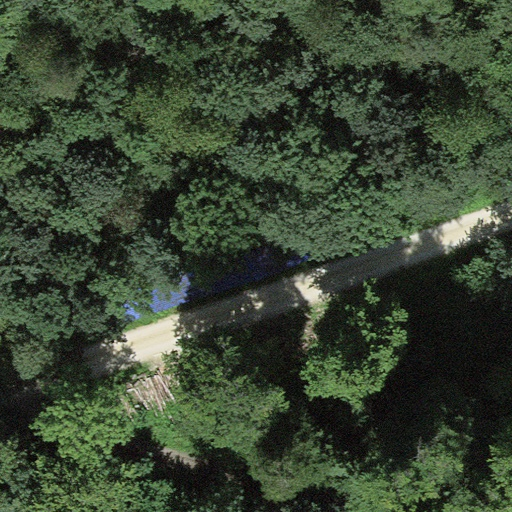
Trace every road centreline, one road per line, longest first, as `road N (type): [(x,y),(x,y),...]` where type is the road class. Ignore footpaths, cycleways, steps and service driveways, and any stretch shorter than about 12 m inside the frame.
road 1 (track): [(0,398),(511,217)]
road 2 (track): [(391,511),(0,406)]
